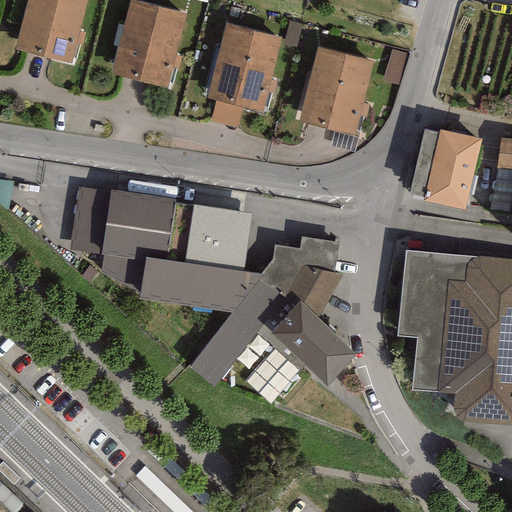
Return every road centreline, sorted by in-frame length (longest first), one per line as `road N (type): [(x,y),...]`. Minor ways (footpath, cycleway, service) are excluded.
road 1 (unclassified): [(0,137),(323,185),(374,174)]
road 2 (unclassified): [(374,174),(380,202),(365,301),(382,386),(432,472),(474,511)]
road 3 (unclassified): [(260,511),(0,268)]
road 4 (unclassified): [(374,174),(402,138),(440,0)]
